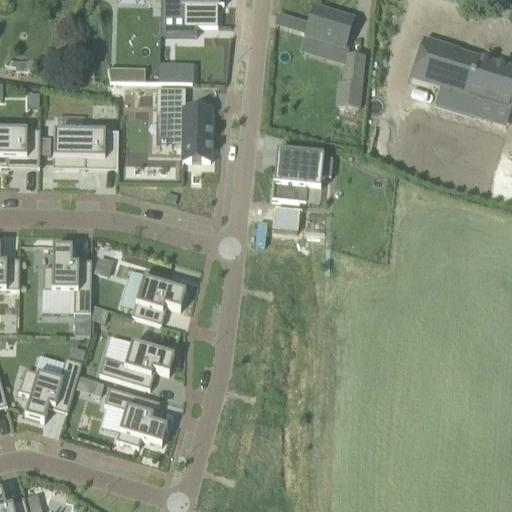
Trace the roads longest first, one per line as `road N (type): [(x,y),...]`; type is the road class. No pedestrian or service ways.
road 1 (residential): [(236,250),(186,505)]
road 2 (residential): [(257,0),(236,250)]
road 3 (residential): [(0,215),(128,222),(236,250)]
road 4 (residential): [(0,458),(31,457),(186,505)]
